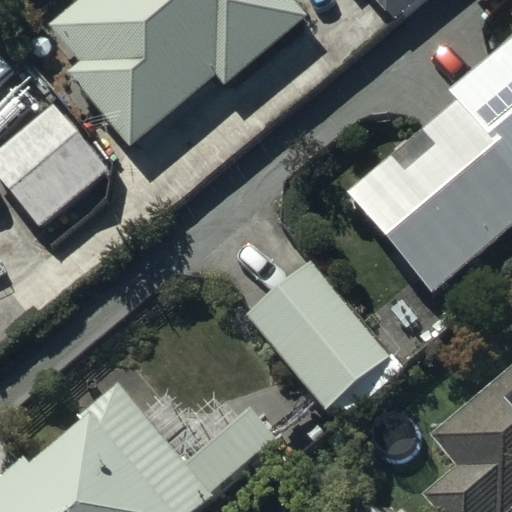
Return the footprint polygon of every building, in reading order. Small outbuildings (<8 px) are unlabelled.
[(311,24),(290,0),(98,0),(58,34),(87,69),(73,81),(135,154),(220,83),(229,94),(311,24)] [(372,0),(397,28),(429,0),(372,0)] [(482,0),(491,10),(502,0),(482,0)] [(511,51),(455,98),(464,109),(352,200),(438,304),(511,243),(511,51)] [(59,114),(0,161),(0,180),(45,235),(113,179),(59,114)] [(316,268),(250,323),(330,419),(337,414),(347,427),(407,378),(316,268)] [(511,511),(511,388),(439,450),(464,481),(431,509),(433,511),(511,511)] [(148,418),(124,390),(82,425),(87,431),(36,473),(29,466),(0,489),(0,504),(1,506),(0,506),(0,511),(218,511),(222,509),(218,503),(283,450),(258,420),(244,431),(223,405),(202,423),(189,423),(170,400),(148,418)]
